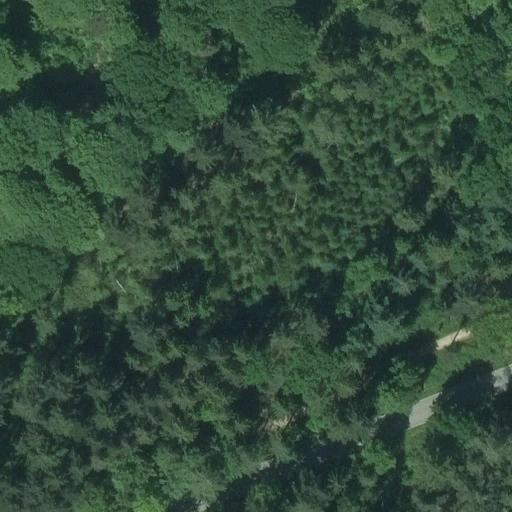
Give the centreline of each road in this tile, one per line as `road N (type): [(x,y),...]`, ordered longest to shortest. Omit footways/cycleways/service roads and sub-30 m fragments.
road 1 (track): [(75,511),(152,468),(300,415),(409,356),(511,317)]
road 2 (tertiary): [(511,373),(158,511)]
